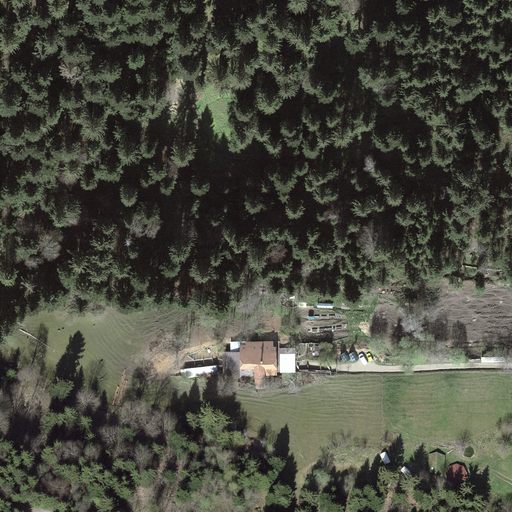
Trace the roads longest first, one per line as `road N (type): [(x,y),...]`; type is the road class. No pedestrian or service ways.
road 1 (track): [(211,0),(195,118),(207,142),(232,157),(320,153),(424,115),(511,115)]
road 2 (track): [(295,511),(295,470),(259,439),(205,420),(125,414),(0,349)]
road 3 (track): [(511,366),(307,368)]
